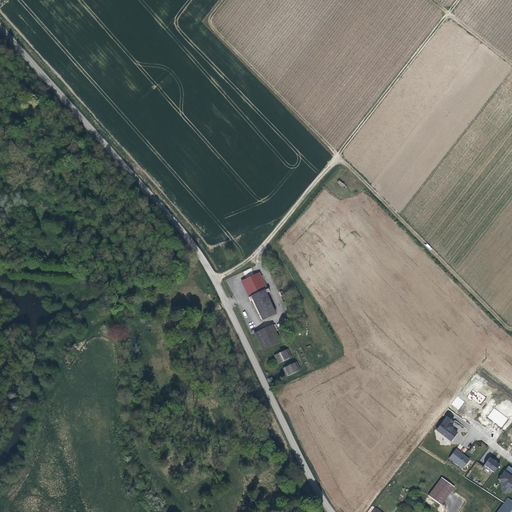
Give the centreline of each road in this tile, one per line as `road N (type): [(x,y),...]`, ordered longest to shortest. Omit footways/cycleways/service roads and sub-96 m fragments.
road 1 (tertiary): [(331,511),(193,245),(0,18)]
road 2 (track): [(511,326),(214,28),(212,13),(223,0)]
road 3 (track): [(215,280),(259,249),(459,0)]
